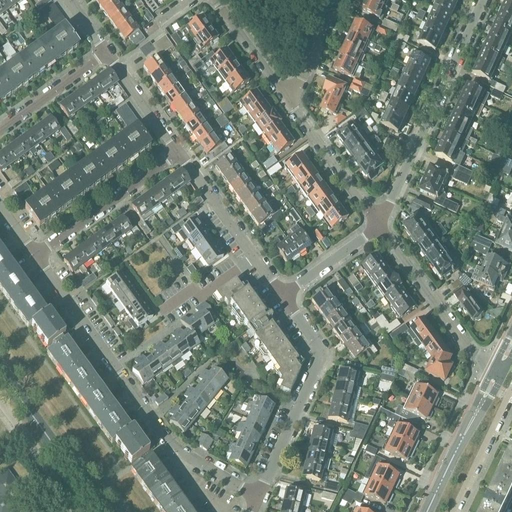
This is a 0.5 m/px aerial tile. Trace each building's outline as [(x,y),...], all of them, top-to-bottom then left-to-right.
[(15,5),(11,0),(0,0),(0,3),(6,12),(15,5)] [(41,9),(51,2),(50,0),(43,0),(38,4),(41,9)] [(115,0),(98,0),(96,2),(103,12),(117,1),(115,0)] [(385,8),(368,0),(364,0),(362,5),(363,6),(361,11),(365,13),(369,15),(382,21),(385,14),(383,13),(385,8)] [(447,0),(438,0),(435,9),(451,16),(452,16),(454,16),(456,10),(455,9),(457,4),(447,0)] [(110,22),(124,11),(117,1),(103,12),(110,22)] [(139,1),(134,5),(138,10),(143,6),(139,1)] [(501,8),(499,13),(501,15),(500,15),(511,20),(511,6),(505,4),(503,8),(501,8)] [(43,12),(46,17),(57,10),(53,5),(43,12)] [(451,16),(435,9),(430,20),(446,28),(448,23),(450,23),(452,18),(451,17),(451,16)] [(46,17),(50,22),(60,15),(57,10),(46,17)] [(153,20),(146,10),(141,14),(148,23),(153,20)] [(117,31),(131,21),(124,11),(110,22),(117,31)] [(50,22),(54,27),(64,20),(60,15),(50,22)] [(496,26),(495,27),(510,35),(511,30),(511,20),(500,15),(500,16),(498,16),(496,21),(497,23),(496,26)] [(183,32),(182,33),(185,37),(186,36),(190,34),(194,39),(209,28),(209,26),(207,23),(205,22),(200,16),(197,19),(199,20),(183,32)] [(394,24),(385,20),(382,26),(396,33),(398,26),(402,20),(397,18),(394,24)] [(69,26),(64,20),(54,27),(57,32),(64,27),(65,29),(69,26)] [(430,20),(424,33),(440,40),(441,39),(443,39),(445,34),(444,33),(446,28),(430,20)] [(141,35),(138,31),(131,21),(117,31),(124,41),(128,38),(131,43),(141,35)] [(351,34),(369,43),(375,31),(356,22),(354,28),(352,27),(349,33),(351,34)] [(64,27),(57,32),(42,43),(56,63),(78,47),(65,29),(64,27)] [(389,31),(379,27),(377,32),(386,37),(389,31)] [(491,32),(489,37),(490,38),(490,39),(505,46),(510,35),(495,27),(493,32),(491,32)] [(209,28),(194,39),(198,45),(194,48),(198,53),(214,41),(215,43),(218,41),(213,34),(214,32),(212,29),(210,29),(209,28)] [(440,40),(424,33),(419,44),(435,52),(437,47),(439,47),(441,42),(440,40)] [(175,34),(170,38),(179,50),(184,47),(175,34)] [(344,46),(364,55),(369,43),(351,34),(348,40),(346,40),(344,46)] [(397,39),(407,43),(409,38),(400,34),(397,39)] [(131,43),(134,47),(145,40),(141,35),(131,43)] [(165,36),(160,40),(168,50),(172,47),(165,36)] [(486,46),(484,51),(500,58),(505,46),(490,39),(489,40),(487,39),(485,45),(486,46)] [(163,53),(168,50),(160,40),(156,43),(163,53)] [(394,46),(404,51),(406,45),(396,41),(394,46)] [(34,79),(56,63),(42,43),(19,60),(34,79)] [(142,55),(153,48),(151,46),(152,46),(149,43),(139,50),(142,55)] [(159,57),(163,53),(156,43),(152,46),(151,46),(153,48),(156,53),(159,57)] [(364,55),(344,46),(341,52),(342,52),(340,58),(359,67),(365,69),(364,70),(371,73),(373,68),(360,62),(364,55)] [(142,55),(146,60),(156,53),(153,48),(142,55)] [(212,53),(200,62),(204,67),(207,71),(212,68),(214,66),(219,73),(233,62),(233,61),(233,59),(231,56),(229,55),(225,51),(216,58),(212,53)] [(480,55),(478,61),(479,62),(479,63),(495,70),(500,72),(505,61),(500,58),(484,51),(482,55),(480,55)] [(179,57),(176,52),(171,56),(175,60),(179,57)] [(159,57),(156,53),(146,60),(148,64),(157,58),(159,57)] [(414,55),(408,67),(425,75),(425,74),(427,74),(430,68),(428,67),(430,62),(414,55)] [(197,57),(188,63),(192,68),(200,62),(197,57)] [(148,64),(143,68),(150,78),(164,68),(157,58),(148,64)] [(359,67),(340,58),(339,59),(338,58),(335,64),(337,64),(334,70),(355,79),(353,83),(370,91),(372,86),(359,80),(361,76),(355,73),(359,67)] [(0,79),(11,95),(34,79),(19,60),(0,73),(0,79)] [(186,66),(183,62),(178,65),(182,70),(186,66)] [(200,62),(192,68),(195,73),(204,67),(200,62)] [(233,62),(219,73),(226,83),(229,80),(241,72),(237,68),(238,65),(236,62),(233,62)] [(475,70),(473,75),(483,79),(481,84),(504,94),(506,89),(490,81),(495,70),(479,63),(477,63),(474,69),(475,70)] [(425,75),(408,67),(403,79),(418,86),(420,86),(422,81),(423,81),(426,76),(425,75)] [(164,68),(150,78),(157,87),(171,77),(164,68)] [(108,71),(104,74),(99,78),(107,90),(117,83),(108,71)] [(190,72),(185,75),(189,80),(193,76),(190,72)] [(229,80),(226,83),(231,89),(228,91),(232,95),(249,83),(245,78),(246,76),(243,73),(241,73),(241,72),(229,80)] [(171,77),(157,87),(164,97),(178,87),(171,77)] [(107,90),(99,78),(93,83),(92,82),(88,85),(98,97),(107,90)] [(0,103),(11,95),(0,79),(0,103)] [(403,79),(397,91),(414,98),(415,97),(416,97),(419,92),(418,91),(420,86),(418,86),(403,79)] [(370,91),(353,83),(350,89),(329,80),(327,85),(326,85),(323,90),(325,91),(324,92),(328,94),(342,100),(345,93),(346,93),(346,92),(351,94),(353,91),(367,98),(370,91)] [(192,85),(196,89),(200,86),(197,81),(192,85)] [(98,97),(88,85),(85,88),(79,93),(88,104),(98,97)] [(464,90),(461,95),(463,97),(462,97),(479,105),(483,107),(489,95),(484,93),(468,86),(466,90),(464,90)] [(178,87),(164,97),(171,107),(185,97),(178,87)] [(199,95),(203,99),(207,96),(204,91),(199,95)] [(414,98),(397,91),(392,102),(409,110),(411,105),(413,105),(415,100),(414,99),(414,98)] [(503,96),(496,92),(493,91),(491,97),(496,100),(500,102),(503,96)] [(88,104),(79,93),(73,97),(73,96),(69,99),(78,111),(88,104)] [(259,97),(255,93),(238,105),(242,110),(244,108),(248,114),(263,103),(262,103),(263,100),(261,97),(259,97)] [(342,100),(328,94),(321,112),(326,114),(327,113),(336,117),(337,118),(334,121),(337,125),(352,115),(339,109),(338,111),(337,110),(342,100)] [(118,106),(123,102),(120,96),(114,100),(118,106)] [(185,97),(171,107),(178,116),(183,113),(192,106),(185,97)] [(459,105),(457,109),(473,117),(478,119),(483,107),(479,105),(462,97),(462,98),(460,98),(458,103),(459,105)] [(78,111),(69,99),(65,102),(66,103),(60,107),(60,106),(59,107),(68,119),(78,111)] [(229,104),(225,99),(217,105),(221,110),(229,104)] [(113,109),(118,106),(114,100),(109,104),(113,109)] [(215,105),(211,101),(206,104),(210,109),(215,105)] [(392,102),(387,114),(403,122),(404,121),(405,121),(408,116),(407,114),(409,110),(392,102)] [(263,103),(248,114),(256,124),(272,113),(272,112),(270,113),(267,109),(268,107),(265,104),(263,104),(263,103)] [(115,112),(119,117),(129,109),(125,104),(115,112)] [(229,104),(221,110),(224,115),(233,109),(229,104)] [(183,113),(178,116),(185,126),(199,116),(192,106),(183,113)] [(119,117),(123,122),(133,115),(129,109),(119,117)] [(344,145),(345,146),(362,134),(356,127),(361,124),(359,121),(367,115),(363,109),(354,116),(357,120),(344,130),(343,129),(340,132),(341,132),(337,135),(340,140),(339,141),(342,145),(344,145)] [(453,114),(451,119),(452,120),(452,121),(468,128),(473,117),(457,109),(455,114),(453,114)] [(274,113),(272,113),(256,124),(264,135),(278,124),(279,123),(276,119),(276,116),(274,113)] [(403,122),(387,114),(381,126),(398,134),(400,129),(402,129),(404,124),(403,122)] [(123,122),(126,127),(136,120),(133,115),(123,122)] [(199,116),(185,126),(192,136),(206,126),(199,116)] [(59,130),(50,119),(44,123),(40,125),(49,138),(59,131),(66,141),(71,138),(63,127),(59,130)] [(126,127),(130,132),(136,127),(137,128),(141,126),(136,120),(126,127)] [(448,128),(446,133),(463,140),(469,144),(471,140),(469,139),(473,131),(468,128),(452,121),(451,122),(449,122),(447,127),(448,128)] [(70,122),(65,125),(74,136),(78,133),(70,122)] [(278,124),(264,135),(271,145),(286,134),(285,134),(286,132),(283,128),(281,128),(278,124)] [(31,133),(39,145),(49,138),(40,125),(36,128),(37,129),(31,133)] [(206,126),(192,136),(199,146),(213,135),(206,126)] [(130,132),(114,143),(128,162),(150,146),(137,128),(136,127),(130,132)] [(373,133),(370,128),(365,132),(368,137),(373,133)] [(20,140),(29,152),(39,145),(31,133),(25,138),(24,137),(20,140)] [(442,137),(440,143),(441,144),(441,145),(457,152),(462,154),(466,147),(466,146),(468,147),(473,150),(475,146),(469,144),(463,140),(446,133),(444,137),(442,137)] [(286,134),(271,145),(275,151),(273,152),(276,157),(293,144),(290,141),(290,138),(288,135),(286,135),(286,134)] [(353,156),(369,144),(362,134),(345,146),(348,150),(348,152),(350,156),(352,156),(353,156)] [(213,135),(199,146),(207,156),(212,152),(221,145),(213,135)] [(381,144),(377,139),(372,142),(376,147),(381,144)] [(389,152),(394,141),(388,139),(383,149),(389,152)] [(11,147),(20,159),(29,152),(20,140),(16,142),(17,143),(11,147)] [(114,143),(92,159),(106,179),(128,162),(114,143)] [(221,145),(212,152),(215,157),(227,148),(224,143),(221,145)] [(360,166),(360,167),(377,154),(369,144),(353,156),(356,161),(355,162),(358,166),(360,166)] [(501,144),(496,156),(501,159),(507,146),(501,144)] [(438,152),(435,156),(452,164),(457,152),(441,145),(440,145),(439,145),(436,150),(438,152)] [(1,154),(10,166),(20,159),(11,147),(5,152),(5,151),(1,154)] [(222,178),(223,177),(238,167),(230,157),(233,156),(229,151),(217,159),(220,164),(215,168),(216,168),(220,173),(219,173),(222,178)] [(0,172),(10,166),(1,154),(0,154),(0,172)] [(377,154),(360,167),(363,171),(363,172),(366,176),(368,176),(367,176),(370,180),(377,175),(375,173),(376,172),(385,165),(377,154)] [(304,160),(301,155),(283,168),(286,172),(289,171),(293,177),(310,165),(306,160),(304,160)] [(263,165),(266,170),(276,163),(273,158),(263,165)] [(92,159),(70,176),(84,195),(106,179),(92,159)] [(511,162),(505,159),(502,166),(511,169),(511,162)] [(278,164),(266,173),(270,178),(281,169),(278,164)] [(310,165),(293,177),(301,188),(316,176),(313,172),(314,171),(310,165)] [(230,187),(245,176),(242,172),(243,171),(239,166),(238,167),(223,177),(226,182),(226,183),(229,188),(230,187)] [(500,172),(510,176),(511,170),(511,169),(502,166),(500,172)] [(424,178),(442,187),(447,175),(438,171),(439,170),(435,169),(431,167),(428,173),(426,173),(424,178)] [(456,173),(470,180),(473,173),(458,167),(456,173)] [(189,183),(180,171),(176,174),(177,174),(170,179),(179,190),(189,183)] [(468,186),(470,180),(456,173),(453,179),(468,186)] [(236,197),(237,197),(252,186),(249,181),(250,181),(246,175),(245,176),(230,187),(233,192),(236,197)] [(48,191),(47,192),(61,211),(84,195),(70,176),(52,188),(48,191)] [(316,176),(301,188),(308,198),(325,186),(321,180),(319,181),(316,176)] [(18,177),(8,184),(12,189),(21,182),(18,177)] [(442,187),(424,178),(421,184),(422,186),(420,191),(424,193),(424,194),(427,195),(427,194),(436,199),(434,204),(455,213),(458,206),(446,201),(447,197),(439,193),(442,187)] [(179,190),(170,179),(165,183),(164,183),(161,185),(173,202),(178,199),(174,194),(179,190)] [(25,183),(14,192),(18,198),(19,197),(30,190),(26,184),(25,183)] [(173,202),(161,185),(157,188),(158,189),(151,193),(159,204),(165,200),(168,205),(173,202)] [(244,207),(259,195),(256,191),(257,190),(253,185),(252,186),(237,197),(240,202),(244,207)] [(325,186),(308,198),(316,209),(331,197),(329,193),(329,192),(325,186)] [(281,195),(285,199),(290,195),(286,191),(281,195)] [(47,192),(25,208),(29,214),(33,219),(39,227),(61,211),(47,192)] [(159,204),(151,193),(145,197),(141,199),(150,211),(159,204)] [(491,194),(487,203),(497,208),(500,202),(492,199),(494,196),(491,194)] [(250,217),(251,216),(266,205),(263,200),(264,200),(260,195),(259,195),(244,207),(247,211),(247,212),(250,217)] [(192,207),(193,209),(202,202),(198,197),(190,204),(192,207)] [(331,197),(316,209),(324,219),(340,207),(336,202),(335,202),(331,197)] [(433,206),(416,198),(414,204),(431,212),(433,206)] [(150,211),(141,199),(138,202),(138,203),(132,207),(142,222),(138,225),(147,238),(149,236),(148,234),(150,233),(144,223),(153,217),(150,211)] [(506,212),(497,208),(487,203),(484,210),(496,216),(495,219),(495,222),(503,225),(500,232),(511,236),(511,221),(504,218),(506,212)] [(263,223),(266,228),(274,222),(284,215),(280,210),(273,215),(270,210),(271,210),(267,205),(266,205),(251,216),(254,221),(254,222),(257,227),(263,223)] [(347,219),(344,215),(345,213),(340,207),(324,219),(328,225),(326,227),(329,231),(347,219)] [(288,213),(296,224),(301,221),(293,209),(288,213)] [(404,226),(407,231),(406,233),(410,238),(426,226),(430,224),(421,211),(413,217),(414,218),(411,221),(410,220),(407,223),(404,226)] [(131,230),(122,219),(116,223),(112,225),(121,238),(131,231),(138,241),(141,239),(142,241),(144,240),(135,227),(131,230)] [(185,226),(183,223),(171,231),(175,237),(178,235),(183,243),(187,240),(207,226),(204,222),(199,225),(195,220),(185,226)] [(274,222),(266,228),(261,231),(264,236),(277,227),(274,222)] [(103,233),(111,245),(121,238),(112,225),(108,228),(109,229),(103,233)] [(207,226),(187,240),(194,249),(209,239),(205,234),(210,230),(207,226)] [(294,236),(287,241),(298,256),(310,247),(299,233),(301,232),(296,226),(290,231),(294,236)] [(426,226),(410,238),(414,243),(416,243),(419,247),(434,236),(426,226)] [(436,229),(439,234),(444,230),(441,226),(436,229)] [(320,242),(325,239),(318,230),(313,234),(320,242)] [(444,230),(439,234),(442,238),(447,235),(444,230)] [(511,236),(500,232),(495,230),(491,240),(495,242),(494,244),(510,251),(510,250),(511,250),(511,236)] [(93,239),(101,252),(111,245),(103,233),(97,237),(96,237),(93,239)] [(434,236),(419,247),(422,251),(421,253),(424,257),(426,257),(427,258),(441,247),(434,236)] [(473,242),(489,250),(492,243),(475,236),(473,242)] [(83,247),(92,259),(101,252),(93,239),(89,242),(89,243),(83,247)] [(209,239),(194,249),(201,258),(220,245),(217,240),(212,244),(209,239)] [(298,256),(287,241),(281,245),(277,240),(271,245),(275,250),(276,250),(286,264),(298,256)] [(450,249),(455,246),(452,241),(446,244),(450,249)] [(487,256),(489,250),(473,242),(470,249),(487,256)] [(220,245),(201,258),(208,268),(222,257),(218,252),(224,249),(220,245)] [(73,254),(82,266),(92,259),(83,247),(77,251),(73,254)] [(441,247),(427,258),(430,262),(429,264),(433,269),(449,258),(441,247)] [(174,251),(180,260),(184,257),(178,248),(174,251)] [(0,276),(13,267),(6,258),(6,257),(4,254),(3,254),(0,249),(0,276)] [(82,266),(73,254),(69,256),(70,257),(64,261),(72,273),(78,269),(82,274),(86,271),(82,266)] [(369,278),(384,267),(384,266),(384,265),(381,261),(380,261),(376,256),(360,268),(363,273),(365,271),(369,278)] [(486,263),(483,270),(498,277),(503,279),(508,268),(501,265),(502,263),(496,260),(488,257),(487,259),(486,259),(485,262),(486,263)] [(449,258),(433,269),(437,275),(439,275),(442,279),(446,276),(447,277),(449,275),(449,274),(452,272),(454,274),(458,270),(449,258)] [(0,276),(0,289),(10,303),(29,289),(22,280),(23,280),(20,276),(13,267),(0,276)] [(384,267),(369,278),(368,279),(375,289),(391,277),(391,276),(389,272),(387,272),(384,267)] [(477,268),(472,280),(478,283),(490,288),(489,290),(494,292),(496,289),(499,281),(497,280),(498,277),(483,270),(477,268)] [(121,273),(106,284),(112,293),(129,281),(125,275),(123,277),(121,273)] [(463,275),(458,281),(464,287),(466,288),(471,282),(463,275)] [(347,280),(354,289),(359,285),(352,276),(347,280)] [(392,276),(391,277),(375,289),(382,299),(400,287),(399,286),(398,287),(396,283),(396,281),(392,276)] [(90,277),(80,284),(84,289),(93,281),(90,277)] [(342,280),(337,283),(344,293),(349,290),(342,280)] [(129,281),(112,293),(119,303),(134,292),(131,288),(133,286),(129,281)] [(235,281),(211,298),(217,306),(224,301),(227,306),(230,304),(239,317),(236,319),(240,325),(243,325),(244,324),(249,331),(246,333),(250,339),(253,337),(257,342),(255,344),(255,346),(259,352),(262,350),(279,374),(277,375),(281,381),(277,390),(290,396),(300,372),(300,371),(294,362),(297,360),(271,324),(272,323),(270,321),(272,320),(272,319),(271,318),(270,317),(269,316),(266,318),(265,316),(247,291),(243,293),(235,281)] [(462,286),(458,281),(448,288),(452,293),(462,286)] [(400,287),(382,299),(390,310),(406,298),(403,294),(404,292),(401,289),(400,289),(399,288),(400,288),(400,287)] [(466,288),(464,287),(453,295),(457,300),(461,297),(463,300),(459,303),(462,306),(461,306),(463,309),(463,308),(464,309),(464,312),(465,314),(467,314),(473,322),(475,320),(476,320),(476,321),(477,321),(478,321),(479,321),(480,320),(480,319),(481,319),(481,318),(481,317),(480,317),(480,316),(482,315),(466,292),(468,291),(466,288)] [(47,314),(38,302),(39,302),(36,298),(29,289),(10,303),(28,329),(31,326),(47,314)] [(327,291),(312,302),(315,306),(316,306),(319,311),(334,301),(327,291)] [(134,292),(119,303),(125,312),(141,301),(134,292)] [(406,298),(390,310),(398,321),(414,309),(411,304),(411,302),(409,299),(407,299),(406,298)] [(141,301),(125,312),(131,319),(136,316),(148,307),(144,302),(142,303),(141,301)] [(334,301),(319,311),(322,316),(323,316),(326,321),(341,310),(334,301)] [(213,326),(218,322),(204,303),(199,307),(213,326)] [(131,319),(128,322),(134,331),(138,328),(153,318),(150,314),(152,313),(148,307),(136,316),(131,319)] [(194,310),(198,315),(193,319),(203,333),(213,326),(199,307),(194,310)] [(341,310),(326,321),(329,326),(330,325),(333,330),(333,331),(348,320),(341,310)] [(52,345),(55,350),(65,343),(62,338),(66,336),(59,326),(55,321),(55,322),(49,313),(47,314),(31,326),(47,348),(47,349),(52,345)] [(381,316),(375,321),(386,336),(394,330),(400,326),(396,321),(388,326),(381,316)] [(180,321),(183,325),(187,331),(188,331),(194,340),(195,340),(203,333),(193,319),(188,322),(184,317),(180,321)] [(348,320),(333,331),(336,335),(337,335),(340,340),(340,341),(355,330),(348,320)] [(422,320),(409,329),(417,339),(419,338),(423,344),(436,335),(430,328),(429,329),(425,323),(422,320)] [(394,333),(389,336),(393,341),(406,332),(408,331),(404,326),(402,327),(394,333)] [(355,330),(340,341),(343,345),(344,345),(347,350),(362,340),(366,337),(359,327),(355,330)] [(188,331),(187,331),(183,335),(179,330),(175,333),(189,353),(199,346),(195,340),(194,340),(188,331)] [(189,353),(175,333),(171,336),(174,341),(169,345),(180,359),(189,353)] [(436,335),(423,344),(428,351),(426,352),(432,361),(446,352),(439,343),(441,342),(436,335)] [(222,340),(226,344),(231,341),(227,336),(222,340)] [(362,340),(347,350),(350,355),(351,354),(355,360),(362,355),(366,360),(373,355),(377,352),(369,340),(364,343),(362,340)] [(47,355),(62,375),(81,362),(74,353),(74,352),(71,348),(66,342),(65,343),(55,350),(47,355)] [(182,362),(180,359),(169,345),(165,348),(161,343),(156,347),(171,366),(172,369),(182,362)] [(171,366),(156,347),(152,349),(156,354),(150,358),(161,373),(171,366)] [(405,366),(402,371),(406,373),(415,377),(426,383),(429,375),(444,382),(445,379),(446,376),(448,377),(453,368),(450,367),(446,365),(450,358),(452,357),(448,352),(447,353),(446,352),(432,361),(429,369),(427,368),(424,373),(419,370),(418,372),(405,366)] [(161,373),(150,358),(146,362),(143,357),(138,360),(152,380),(161,373)] [(152,380),(138,360),(134,363),(138,368),(132,372),(143,386),(152,380)] [(62,375),(78,398),(97,384),(90,375),(90,374),(88,370),(87,371),(81,362),(62,375)] [(381,368),(379,374),(394,378),(395,375),(397,372),(381,368)] [(397,372),(395,375),(403,379),(406,373),(402,371),(398,369),(397,372)] [(201,375),(220,390),(227,381),(213,370),(209,375),(205,371),(201,375)] [(340,371),(337,384),(355,388),(358,376),(340,371)] [(406,373),(403,379),(413,383),(415,377),(406,373)] [(379,374),(378,380),(392,383),(394,378),(379,374)] [(201,375),(198,379),(203,383),(199,388),(213,399),(220,390),(201,375)] [(78,398),(94,420),(113,406),(106,397),(107,397),(104,393),(103,393),(97,384),(78,398)] [(360,389),(355,388),(337,384),(334,395),(357,401),(360,389)] [(436,396),(416,387),(411,399),(430,408),(431,405),(433,406),(433,405),(434,406),(438,399),(435,398),(436,396)] [(213,399),(199,388),(195,393),(190,389),(187,393),(206,408),(213,399)] [(206,408),(187,393),(184,397),(188,401),(184,406),(198,417),(206,408)] [(168,400),(166,398),(164,395),(155,403),(158,407),(168,400)] [(334,395),(331,408),(354,413),(357,401),(334,395)] [(429,411),(430,408),(411,399),(405,411),(402,409),(397,411),(395,416),(398,418),(399,418),(415,426),(419,418),(425,421),(426,419),(428,419),(431,412),(430,412),(430,411),(429,411)] [(247,408),(269,418),(274,407),(257,400),(255,406),(249,403),(247,408)] [(113,406),(94,420),(112,445),(115,442),(131,430),(122,419),(123,419),(120,415),(113,406)] [(198,417),(184,406),(180,410),(176,407),(172,411),(191,426),(198,417)] [(248,421),(264,428),(269,418),(247,408),(243,406),(241,411),(245,412),(245,413),(250,415),(248,421)] [(351,425),(354,413),(331,408),(328,419),(351,425)] [(398,418),(395,416),(380,409),(378,415),(391,421),(387,428),(395,431),(391,439),(413,450),(417,441),(415,441),(417,435),(395,425),(398,418)] [(191,426),(172,411),(169,415),(174,418),(169,424),(183,435),(191,426)] [(234,427),(260,438),(264,428),(248,421),(242,418),(239,425),(236,423),(234,427)] [(352,432),(365,435),(368,428),(354,424),(352,432)] [(238,442),(255,449),(260,438),(234,427),(232,432),(236,433),(235,434),(241,436),(238,442)] [(131,465),(149,452),(142,443),(143,443),(139,438),(133,429),(131,430),(115,442),(131,464),(131,465)] [(313,430),(310,442),(329,446),(329,447),(333,448),(337,435),(332,434),(313,430)] [(356,453),(365,435),(352,432),(352,433),(351,432),(349,439),(354,440),(351,452),(356,453)] [(202,435),(196,446),(201,449),(208,439),(206,438),(202,435)] [(208,439),(201,449),(206,452),(212,441),(211,441),(208,439)] [(381,445),(379,450),(405,462),(407,457),(409,458),(413,450),(391,439),(387,447),(381,445)] [(228,450),(250,459),(255,449),(238,442),(236,447),(230,445),(228,450)] [(310,442),(307,454),(326,458),(327,453),(329,447),(329,446),(310,442)] [(367,446),(364,452),(374,457),(377,451),(367,446)] [(504,511),(511,495),(511,447),(511,448),(505,464),(496,483),(481,511),(504,511)] [(245,470),(246,468),(250,459),(228,450),(226,454),(231,457),(229,463),(245,470)] [(307,454),(304,466),(317,468),(323,470),(326,458),(307,454)] [(150,457),(134,468),(131,471),(145,491),(165,477),(158,468),(158,467),(156,464),(155,464),(154,462),(150,457)] [(370,475),(368,480),(370,482),(390,491),(391,490),(392,488),(393,489),(393,488),(394,489),(398,480),(396,479),(398,476),(384,470),(388,463),(381,460),(378,458),(375,465),(377,467),(377,468),(373,476),(370,475)] [(304,466),(301,478),(322,483),(323,478),(321,477),(323,470),(317,468),(304,466)] [(0,476),(0,511),(16,511),(18,511),(10,500),(22,491),(8,471),(0,476)] [(145,491),(160,511),(161,511),(180,499),(174,490),(174,489),(171,486),(165,477),(145,491)] [(370,482),(364,497),(384,506),(385,502),(387,503),(391,495),(390,495),(390,494),(389,494),(390,491),(370,482)] [(340,487),(325,484),(323,490),(337,493),(340,487)] [(343,489),(341,494),(353,500),(360,504),(364,496),(357,493),(356,495),(346,490),(343,489)] [(285,491),(283,502),(301,507),(304,495),(285,491)] [(336,496),(323,493),(321,499),(333,502),(336,496)] [(341,495),(338,500),(350,506),(353,500),(341,494),(341,495)] [(161,511),(189,511),(190,511),(187,508),(180,499),(161,511)] [(280,511),(300,511),(301,507),(283,502),(280,511)]
